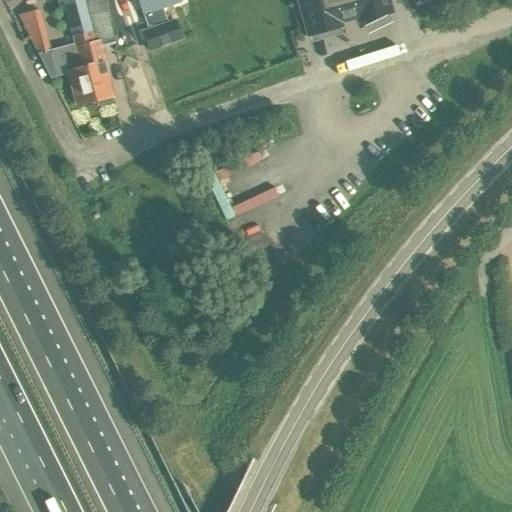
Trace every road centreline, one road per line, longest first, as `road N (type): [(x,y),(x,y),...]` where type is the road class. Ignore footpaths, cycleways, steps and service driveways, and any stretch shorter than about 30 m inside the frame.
road 1 (tertiary): [(248,511),(338,347),(429,232),(511,151)]
road 2 (unclassified): [(315,86),(90,166),(0,5)]
road 3 (motorway): [(122,511),(0,268)]
road 4 (unclassified): [(315,86),(335,138),(390,105),(403,54)]
road 5 (motorway): [(0,380),(64,511)]
